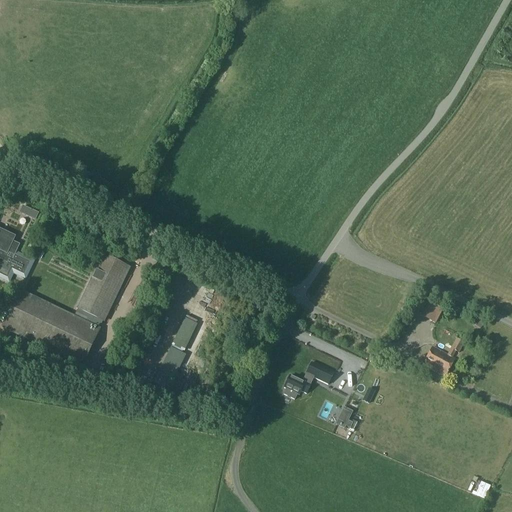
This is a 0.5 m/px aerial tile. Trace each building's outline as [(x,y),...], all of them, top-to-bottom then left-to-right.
[(0,279),(9,284),(14,274),(26,280),(34,261),(16,253),(17,251),(10,247),(12,242),(14,237),(0,230),(0,279)] [(82,363),(128,266),(101,253),(75,307),(77,308),(73,317),(17,291),(1,325),(82,363)] [(417,301),(411,317),(431,325),(437,309),(417,301)] [(473,316),(467,324),(473,330),(480,322),(473,316)] [(447,356),(433,348),(423,364),(427,366),(426,367),(446,378),(454,360),(453,358),(455,351),(459,353),(464,344),(456,340),(447,356)] [(163,374),(176,350),(169,346),(156,371),(163,374)] [(322,375),(325,364),(307,359),(304,370),(322,375)] [(297,378),(296,380),(290,377),(284,388),(299,395),(301,392),(306,394),(311,385),(297,378)] [(368,389),(362,401),(369,404),(375,392),(368,389)] [(348,422),(350,418),(341,413),(336,425),(344,429),(346,427),(350,429),(354,430),(357,423),(353,421),(352,423),(348,422)]
